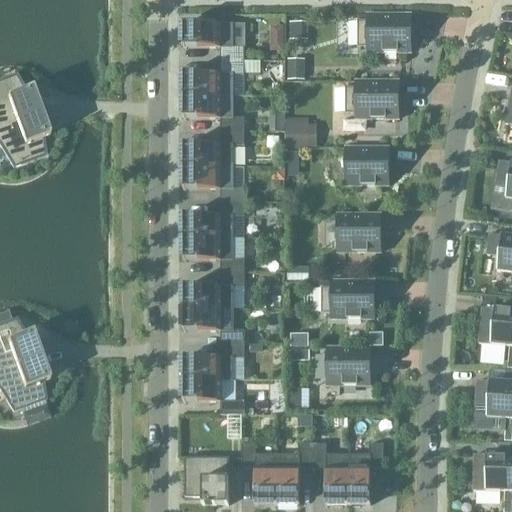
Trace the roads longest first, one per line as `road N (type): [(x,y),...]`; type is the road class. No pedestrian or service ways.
road 1 (residential): [(430,511),(443,250),(483,0)]
road 2 (residential): [(160,511),(159,0)]
